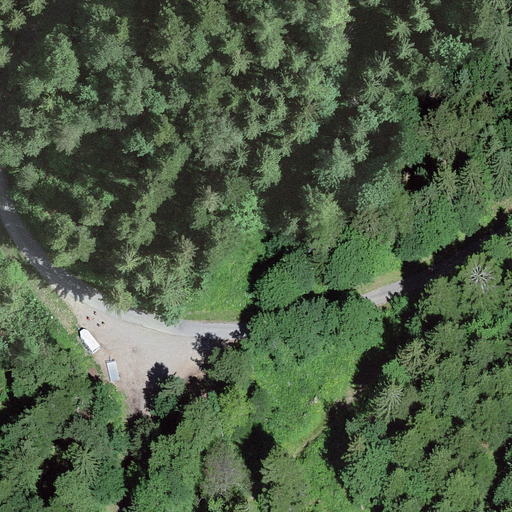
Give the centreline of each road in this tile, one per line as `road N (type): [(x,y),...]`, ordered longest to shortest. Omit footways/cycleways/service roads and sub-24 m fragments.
road 1 (unclassified): [(511,231),(350,308),(306,322),(207,330),(156,322),(57,274),(16,226),(0,183)]
road 2 (track): [(156,322),(146,351),(145,434),(120,511)]
road 3 (unclassified): [(0,111),(35,40),(91,0)]
